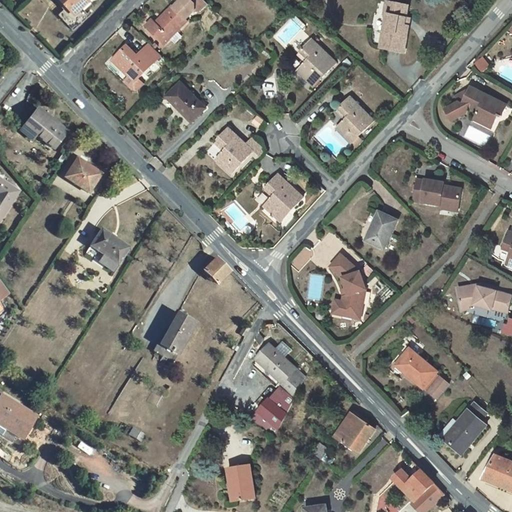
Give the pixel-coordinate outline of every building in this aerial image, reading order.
[(67,7),(64,10),(72,20),(94,0),(54,0),(60,6),(63,4),(67,7)] [(159,27),(156,24),(153,21),(147,27),(165,44),(188,22),(187,20),(194,12),(200,12),(208,4),(203,0),(195,0),(193,2),(191,0),(182,0),(174,8),(173,7),(162,18),(165,21),(159,27)] [(468,0),(464,5),(467,8),(473,3),(469,0),(468,0)] [(386,32),(383,31),(380,48),(405,53),(410,27),(405,26),(407,19),(409,7),(387,3),(385,15),(386,16),(390,16),(386,32)] [(481,11),(473,3),(467,8),(475,16),(481,11)] [(162,18),(156,24),(159,27),(165,21),(162,18)] [(313,40),(301,52),(310,60),(307,63),(298,72),(314,87),(337,64),(313,40)] [(230,46),(225,41),(219,48),(224,53),(230,46)] [(149,45),(143,51),(156,64),(162,58),(149,45)] [(127,69),(124,72),(130,77),(136,84),(140,80),(156,64),(143,51),(138,56),(128,46),(116,58),(127,69)] [(299,55),(307,63),(310,60),(301,52),(299,55)] [(474,64),(484,72),(491,64),(482,55),(474,64)] [(113,61),(124,72),(127,69),(116,58),(113,61)] [(130,77),(125,82),(134,91),(139,91),(145,84),(140,80),(136,84),(130,77)] [(206,108),(181,83),(167,97),(192,123),(206,108)] [(470,109),(478,113),(475,117),(493,125),(498,117),(500,112),(503,114),(507,106),(471,88),(462,105),(459,103),(445,109),(449,120),(468,113),(470,109)] [(459,103),(462,105),(470,90),(456,96),(459,103)] [(346,121),(338,129),(352,144),(353,142),(357,146),(363,141),(359,137),(375,121),(352,98),(340,109),(349,118),(346,121)] [(67,132),(38,109),(21,131),(33,140),(36,136),(54,149),(67,132)] [(337,112),(346,121),(349,118),(340,109),(337,112)] [(493,125),(475,117),(474,120),(492,129),(493,125)] [(225,151),(222,155),(217,161),(232,175),(254,151),(260,157),(263,154),(264,153),(264,152),(264,149),(263,148),(253,138),(247,145),(230,128),(219,141),(227,149),(225,151)] [(216,143),(225,151),(227,149),(219,141),(216,143)] [(85,165),(77,160),(65,177),(89,193),(101,175),(86,164),(85,165)] [(277,194),(274,197),(265,207),(281,222),(304,198),(280,175),(269,187),(277,194)] [(0,219),(19,192),(0,180),(0,219)] [(445,183),(426,180),(426,181),(418,180),(414,200),(422,201),(422,202),(441,206),(459,208),(463,189),(445,186),(445,183)] [(266,190),(274,197),(277,194),(269,187),(266,190)] [(316,198),(313,195),(311,195),(310,196),(309,197),(307,199),(308,203),(309,205),(316,198)] [(398,221),(380,212),(367,241),(385,249),(398,221)] [(104,255),(99,262),(113,271),(129,248),(101,230),(96,238),(90,246),(104,255)] [(306,245),(290,263),(299,271),(315,253),(306,245)] [(341,312),(361,316),(366,290),(361,273),(342,256),(331,267),(343,279),(347,289),(349,295),(344,297),(343,302),(341,312)] [(231,272),(217,257),(202,272),(211,281),(213,280),(217,285),(231,272)] [(0,300),(10,293),(0,278),(0,300)] [(511,296),(480,288),(480,286),(466,288),(467,295),(460,296),(462,311),(470,310),(470,307),(475,306),(482,308),(492,311),(493,310),(508,314),(511,298),(511,296)] [(467,295),(466,288),(459,290),(460,296),(467,295)] [(341,312),(343,302),(336,301),(333,314),(360,320),(361,316),(341,312)] [(173,363),(196,323),(178,313),(156,353),(173,363)] [(245,338),(250,329),(244,325),(239,335),(245,338)] [(284,344),(277,351),(285,358),(291,351),(284,344)] [(285,358),(277,351),(271,345),(257,360),(282,385),(257,416),(279,431),(305,382),(295,372),(297,370),(285,358)] [(409,376),(424,388),(437,374),(438,372),(411,349),(399,363),(412,374),(409,376)] [(397,366),(409,376),(412,374),(399,363),(397,366)] [(440,376),(437,374),(424,388),(427,391),(440,376)] [(442,375),(428,391),(437,399),(451,382),(442,375)] [(0,434),(3,436),(7,430),(22,438),(24,440),(37,416),(2,395),(0,398),(0,434)] [(442,437),(449,443),(462,454),(487,425),(482,421),(487,414),(475,404),(470,411),(459,424),(455,420),(442,435),(442,437)] [(370,422),(354,411),(353,414),(368,424),(370,422)] [(368,424),(353,414),(336,437),(360,453),(365,445),(363,444),(368,436),(370,438),(376,430),(368,424)] [(279,431),(257,416),(252,421),(276,436),(279,431)] [(124,432),(129,435),(133,429),(128,426),(124,432)] [(133,429),(129,435),(141,442),(144,436),(133,429)] [(18,445),(22,438),(7,430),(3,436),(18,445)] [(322,460),(323,461),(328,454),(330,451),(330,450),(321,444),(314,455),(322,460)] [(336,460),(328,454),(323,461),(332,466),(336,460)] [(511,461),(497,456),(484,479),(511,490),(511,461)] [(252,466),(230,469),(232,485),(234,485),(237,501),(257,498),(252,466)] [(414,480),(404,470),(395,479),(416,502),(414,504),(421,511),(428,511),(447,495),(439,487),(435,483),(429,476),(424,471),(414,480)]
